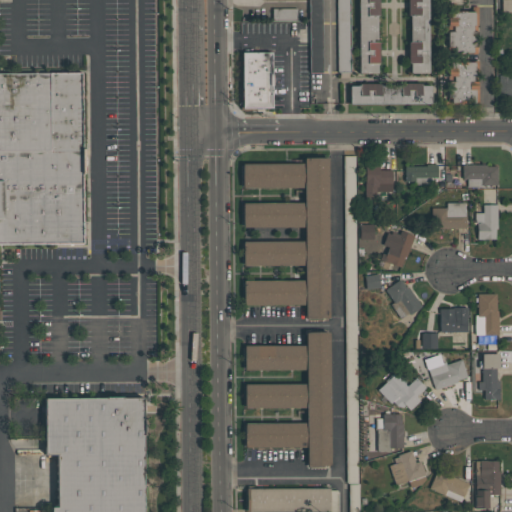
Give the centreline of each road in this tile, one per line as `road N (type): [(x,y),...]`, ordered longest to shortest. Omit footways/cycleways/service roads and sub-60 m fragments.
road 1 (secondary): [(215,511),(213,0)]
road 2 (secondary): [(189,133),(192,511)]
road 3 (residential): [(189,133),(511,132)]
